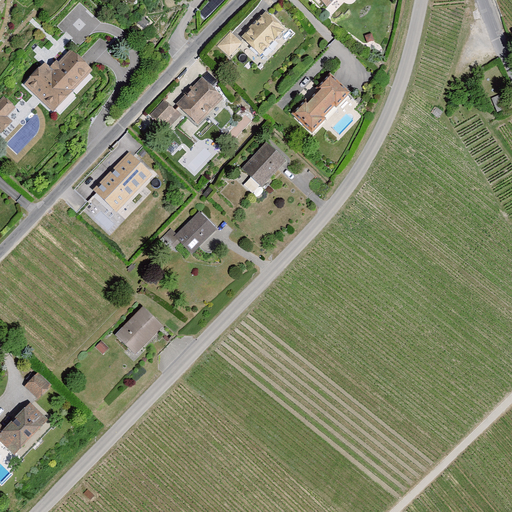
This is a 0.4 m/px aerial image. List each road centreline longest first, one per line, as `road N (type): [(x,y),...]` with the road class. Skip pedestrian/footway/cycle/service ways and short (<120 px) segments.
road 1 (tertiary): [(421,0),(404,72),(370,156),(328,218),(42,511)]
road 2 (residential): [(245,0),(0,260)]
road 3 (unknown): [(47,57),(96,28),(129,43),(125,80),(94,123),(103,151)]
road 4 (track): [(511,396),(393,511)]
